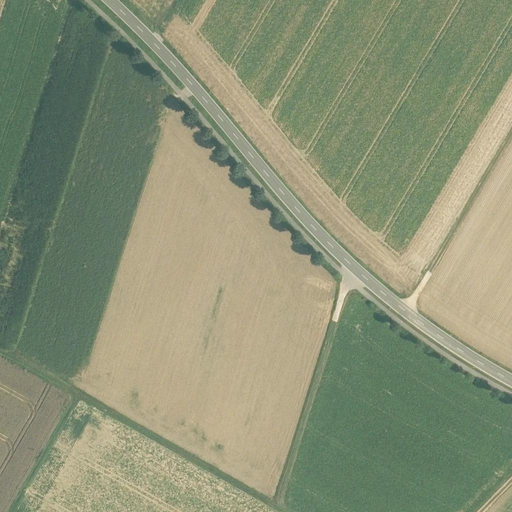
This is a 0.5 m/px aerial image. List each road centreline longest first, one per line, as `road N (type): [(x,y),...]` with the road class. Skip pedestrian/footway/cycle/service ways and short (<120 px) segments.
road 1 (tertiary): [(511,380),(422,324),(321,235),(110,0)]
road 2 (track): [(282,511),(77,395),(13,511)]
road 3 (track): [(511,131),(404,310)]
road 4 (track): [(275,508),(333,324)]
